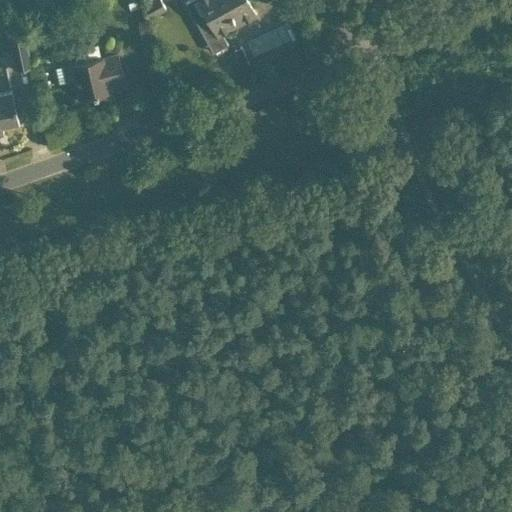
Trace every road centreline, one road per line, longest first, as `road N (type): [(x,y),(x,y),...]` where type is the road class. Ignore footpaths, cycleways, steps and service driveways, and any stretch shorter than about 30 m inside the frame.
road 1 (unclassified): [(0,181),(364,56)]
road 2 (unclassified): [(364,56),(488,0)]
